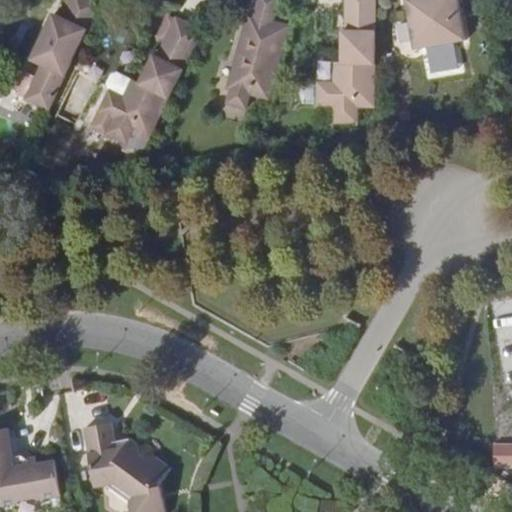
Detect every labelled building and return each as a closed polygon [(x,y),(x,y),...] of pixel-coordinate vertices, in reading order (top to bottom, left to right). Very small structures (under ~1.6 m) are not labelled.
[(25,100),(49,111),(72,62),(81,43),(99,5),(87,0),(70,0),(62,19),(53,15),(44,34),(46,36),(43,42),(41,40),(31,61),(41,66),(25,100)] [(253,94),(271,99),(291,24),(276,20),(281,0),(259,0),(256,15),(253,13),(246,39),(253,40),(250,49),(244,47),(241,46),(229,88),(233,89),(229,102),(248,107),(253,94)] [(314,108),(375,108),(375,0),(346,0),(347,12),(340,12),(340,49),(347,49),(347,61),(340,61),(330,61),(331,87),(314,87),(314,108)] [(476,39),(468,0),(414,0),(424,49),(476,39)] [(139,129),(150,135),(204,28),(178,16),(167,37),(159,33),(143,65),(148,68),(144,79),(138,75),(129,70),(117,94),(105,89),(96,107),(119,119),(139,129)] [(246,39),(244,47),(250,49),(253,40),(246,39)] [(143,65),(138,75),(144,79),(148,68),(143,65)] [(139,129),(119,119),(110,138),(129,148),(139,129)] [(108,425),(78,430),(88,487),(101,484),(123,496),(124,511),(159,511),(160,511),(154,477),(164,467),(121,432),(111,442),(108,425)] [(3,431),(0,431),(0,510),(57,500),(49,459),(10,466),(3,431)] [(511,443),(495,444),(496,467),(511,467),(511,443)]
